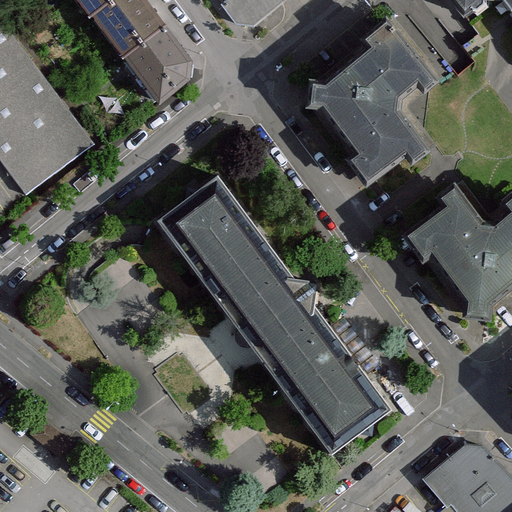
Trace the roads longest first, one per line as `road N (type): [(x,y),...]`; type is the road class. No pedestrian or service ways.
road 1 (residential): [(236,81),(473,397)]
road 2 (residential): [(0,274),(236,81)]
road 3 (tertiary): [(0,344),(203,511)]
road 4 (residential): [(338,511),(473,397)]
road 5 (residential): [(236,81),(336,0)]
